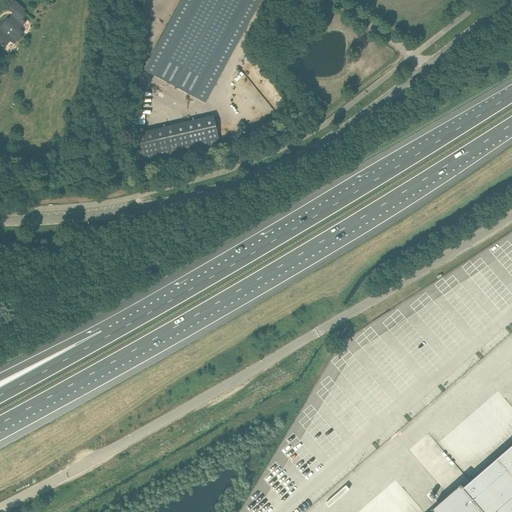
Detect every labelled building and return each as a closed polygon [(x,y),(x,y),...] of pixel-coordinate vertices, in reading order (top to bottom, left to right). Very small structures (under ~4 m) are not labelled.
[(2,23),(20,39),(22,37),(21,36),(24,32),(21,29),(26,22),(24,21),(24,22),(22,21),(28,14),(24,11),(26,9),(15,0),(9,8),(14,12),(8,19),(7,17),(2,23)] [(261,0),(182,0),(145,69),(206,102),(261,0)] [(20,39),(2,23),(0,26),(0,46),(2,45),(5,47),(10,41),(14,44),(17,40),(19,41),(20,39)] [(220,145),(214,115),(135,134),(142,163),(220,145)] [(511,511),(511,443),(462,487),(434,511),(511,511)]
